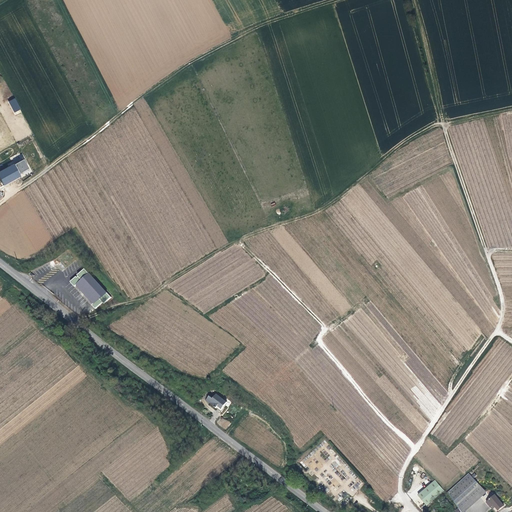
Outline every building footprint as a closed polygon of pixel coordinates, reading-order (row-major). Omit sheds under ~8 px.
[(15,97),(9,100),(15,111),(21,108),(15,97)] [(15,163),(12,165),(14,169),(17,168),(20,173),(23,171),(29,168),(24,159),(15,164),(15,163)] [(12,165),(0,171),(0,176),(4,184),(21,175),(20,174),(23,172),(23,171),(20,173),(17,168),(14,169),(12,165)] [(104,301),(105,302),(112,296),(90,271),(85,267),(78,273),(79,275),(78,276),(77,275),(71,280),(76,285),(78,283),(87,293),(95,302),(93,303),(96,307),(104,301)] [(214,390),(210,395),(208,393),(204,397),(215,405),(216,403),(218,404),(221,406),(226,399),(214,390)] [(459,511),(460,511),(482,490),(466,474),(444,494),(457,509),(459,511)] [(442,492),(432,482),(416,497),(426,507),(442,492)] [(498,511),(502,507),(493,496),(485,503),(489,507),(492,505),(493,506),(498,511)]
